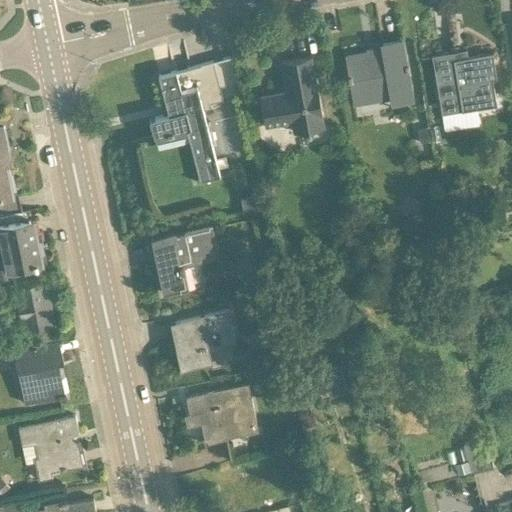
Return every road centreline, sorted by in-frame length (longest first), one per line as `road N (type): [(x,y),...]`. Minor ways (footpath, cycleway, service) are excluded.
road 1 (tertiary): [(148,511),(46,47)]
road 2 (residential): [(46,47),(269,0)]
